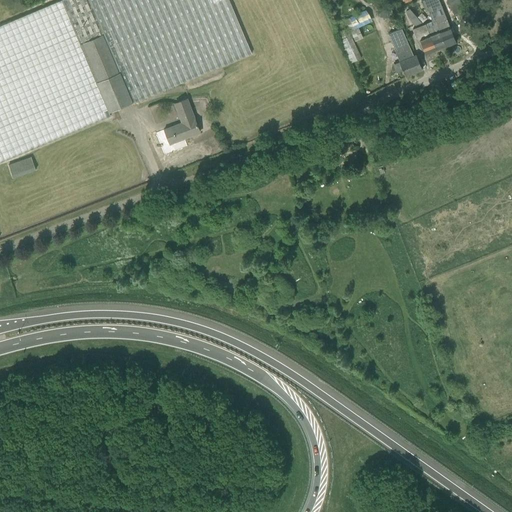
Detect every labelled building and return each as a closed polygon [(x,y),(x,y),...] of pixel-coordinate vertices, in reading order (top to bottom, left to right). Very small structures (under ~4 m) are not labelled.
[(59,0),(0,25),(0,162),(111,116),(109,113),(252,54),(229,0),(59,0)] [(433,0),(422,0),(427,12),(429,11),(433,21),(444,47),(456,42),(447,19),(440,22),(434,9),(437,8),(433,0)] [(464,12),(459,0),(447,0),(454,16),(464,12)] [(381,4),(379,17),(387,18),(389,5),(381,4)] [(422,23),(410,9),(406,11),(408,17),(415,26),(422,23)] [(347,28),(353,42),(359,39),(353,25),(349,17),(345,19),(349,27),(347,28)] [(437,50),(444,47),(433,21),(425,24),(437,50)] [(420,41),(425,54),(437,50),(425,24),(424,24),(418,27),(413,29),(418,42),(420,41)] [(422,70),(416,55),(413,56),(401,28),(388,34),(399,62),(392,65),(396,73),(403,70),(405,77),(422,70)] [(346,45),(353,62),(362,58),(354,41),(346,45)] [(171,125),(177,141),(200,132),(187,98),(176,103),(182,121),(171,125)] [(9,165),(13,178),(36,170),(33,160),(31,157),(9,165)]
